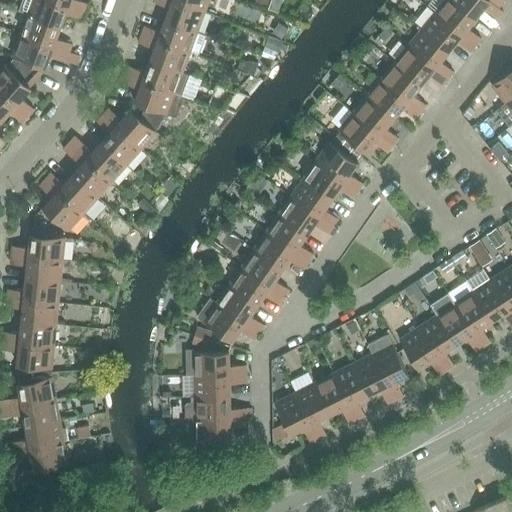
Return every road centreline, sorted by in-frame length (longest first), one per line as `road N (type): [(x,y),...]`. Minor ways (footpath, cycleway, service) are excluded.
road 1 (residential): [(266,347),(498,203),(438,124)]
road 2 (residential): [(438,124),(266,347)]
road 3 (residential): [(0,189),(89,90),(122,0)]
road 4 (tertiary): [(285,511),(489,409)]
